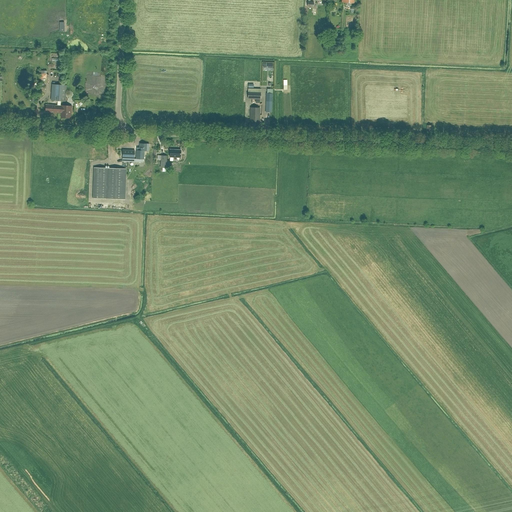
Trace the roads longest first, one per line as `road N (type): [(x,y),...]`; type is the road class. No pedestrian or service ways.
road 1 (tertiary): [(511,149),(117,131)]
road 2 (tertiary): [(117,131),(122,0)]
